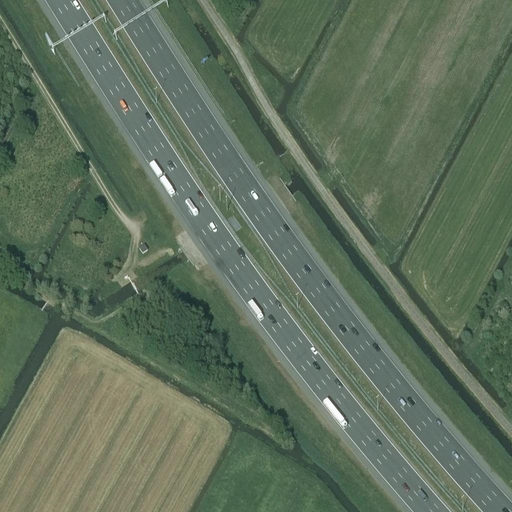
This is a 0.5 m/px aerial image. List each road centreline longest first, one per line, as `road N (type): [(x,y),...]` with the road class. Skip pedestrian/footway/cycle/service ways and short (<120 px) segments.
road 1 (motorway): [(501,511),(309,281),(122,0)]
road 2 (motorway): [(59,0),(264,310),(431,511)]
road 3 (track): [(0,22),(136,232),(129,272)]
